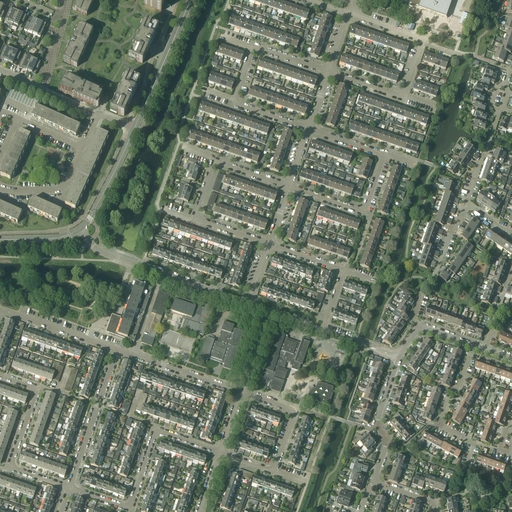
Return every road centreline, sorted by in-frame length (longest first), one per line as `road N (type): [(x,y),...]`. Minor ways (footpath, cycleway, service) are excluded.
road 1 (residential): [(69,488),(130,508),(155,430),(220,452)]
road 2 (unclassified): [(247,304),(103,253),(78,228)]
road 3 (residential): [(69,488),(9,469),(36,390),(0,377)]
road 4 (residential): [(69,488),(114,349)]
road 5 (tertiary): [(132,128),(190,0)]
road 6 (residential): [(288,187),(363,211),(383,154)]
road 7 (residential): [(404,94),(422,40),(348,15)]
road 8 (unclassified): [(241,393),(114,349)]
road 9 (residential): [(372,482),(386,440),(375,423),(397,357)]
road 10 (residential): [(473,443),(439,425),(472,346)]
road 11 (residential): [(274,472),(294,410),(241,393)]
road 12 (unclassified): [(114,349),(0,310)]
